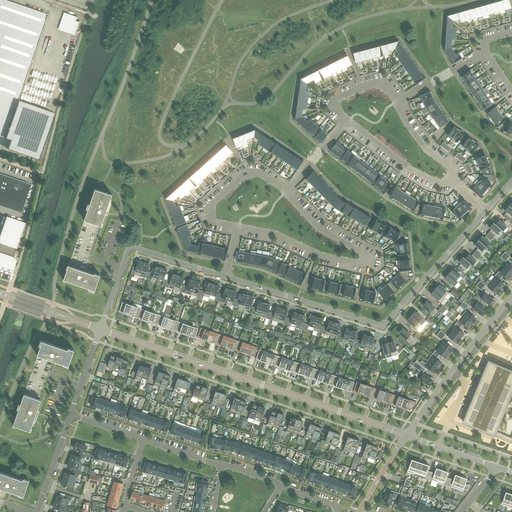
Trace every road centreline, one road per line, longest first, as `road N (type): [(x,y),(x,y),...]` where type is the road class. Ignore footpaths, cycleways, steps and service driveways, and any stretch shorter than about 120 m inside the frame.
road 1 (tertiary): [(406,435),(100,328)]
road 2 (residential): [(224,276),(382,325),(484,211)]
road 3 (residential): [(238,231),(278,234),(363,263),(366,253),(322,230),(285,192)]
road 4 (residential): [(100,328),(128,247),(224,276)]
road 5 (tertiary): [(511,297),(406,435)]
road 6 (residential): [(285,192),(262,172),(235,177),(208,208),(219,226),(238,231)]
road 7 (residential): [(347,121),(424,177),(451,180)]
